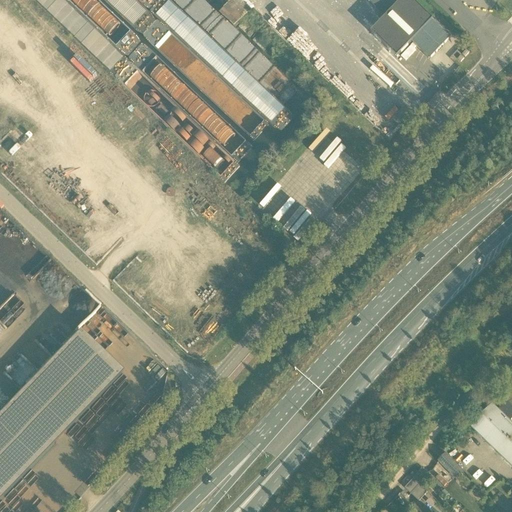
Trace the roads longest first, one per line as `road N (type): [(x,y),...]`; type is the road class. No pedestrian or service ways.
road 1 (unclassified): [(98,511),(503,51)]
road 2 (primary): [(511,187),(402,289),(267,435)]
road 3 (primary): [(295,449),(430,301),(511,225)]
